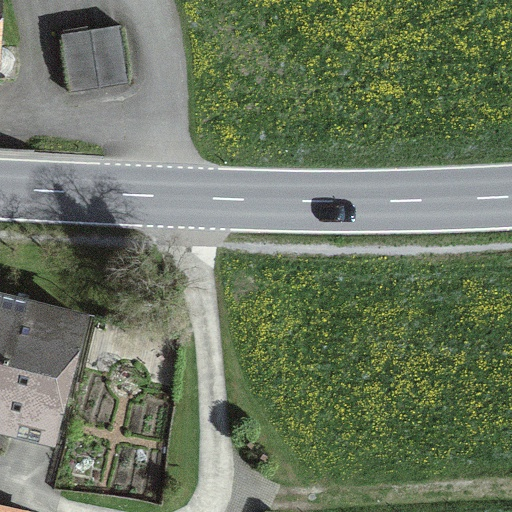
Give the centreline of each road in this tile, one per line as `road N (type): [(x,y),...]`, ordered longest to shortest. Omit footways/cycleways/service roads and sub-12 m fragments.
road 1 (secondary): [(0,187),(418,202),(511,196)]
road 2 (track): [(511,488),(348,496),(244,479),(221,461)]
